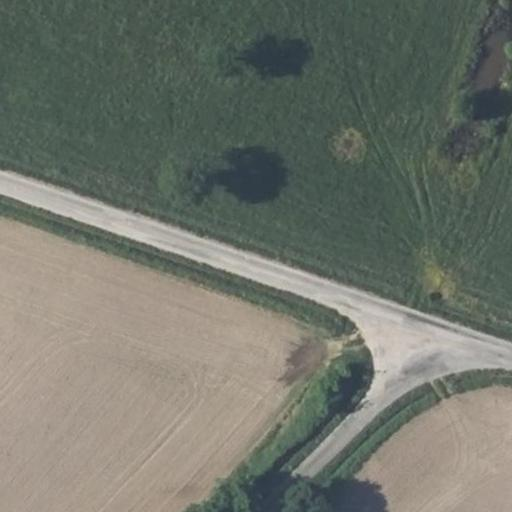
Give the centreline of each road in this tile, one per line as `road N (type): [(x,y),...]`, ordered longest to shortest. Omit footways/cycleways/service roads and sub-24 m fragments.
road 1 (unclassified): [(0,182),(443,331)]
road 2 (unclassified): [(265,511),(443,331)]
